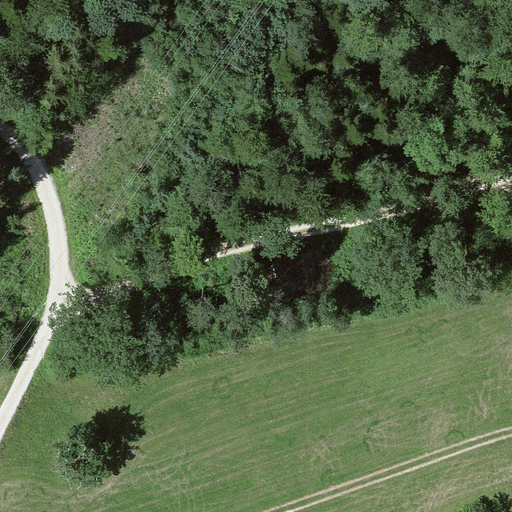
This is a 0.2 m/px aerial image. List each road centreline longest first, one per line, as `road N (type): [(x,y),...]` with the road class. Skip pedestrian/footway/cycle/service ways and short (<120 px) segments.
road 1 (track): [(511,170),(226,247),(54,308)]
road 2 (track): [(271,511),(511,434)]
road 3 (track): [(35,158),(171,0)]
road 4 (track): [(54,308),(61,272),(52,210),(35,158),(0,119)]
road 5 (track): [(0,427),(54,308)]
